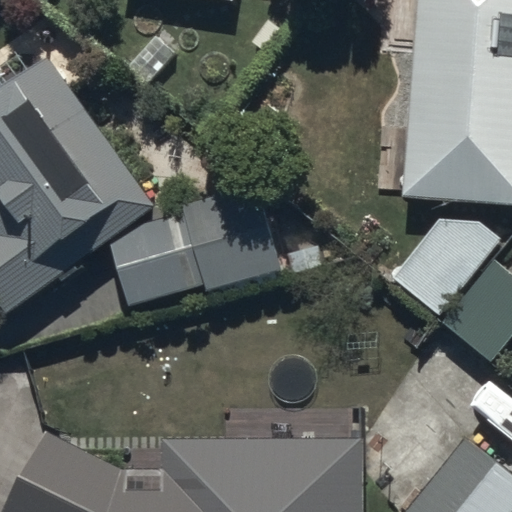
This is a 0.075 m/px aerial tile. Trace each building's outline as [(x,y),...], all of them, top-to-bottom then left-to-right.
[(511,211),(511,0),(422,0),(409,204),(511,211)] [(187,215),(171,219),(52,64),(14,93),(0,74),(0,303),(15,323),(66,284),(69,289),(92,272),(90,268),(114,250),(134,312),(207,288),(212,304),(328,266),(322,246),(284,259),(263,193),(185,211),(187,215)] [(441,320),(496,259),(508,244),(486,226),(444,223),(397,283),(441,320)] [(511,272),(496,259),(441,320),(497,367),(511,348),(511,272)] [(511,511),(511,476),(468,442),(413,511),(511,511)] [(368,511),(368,443),(168,445),(168,511),(368,511)]
